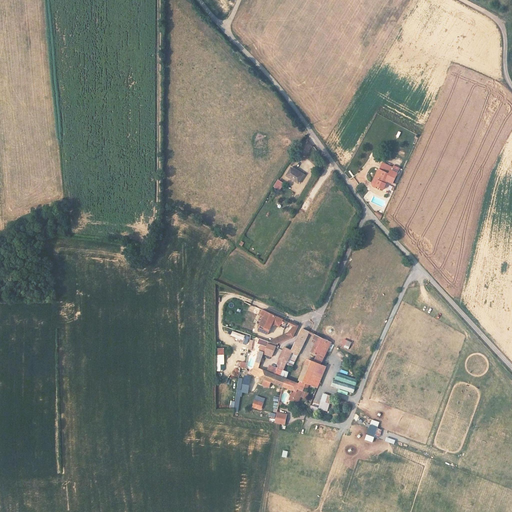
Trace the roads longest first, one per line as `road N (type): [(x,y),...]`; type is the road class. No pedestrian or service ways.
road 1 (unclassified): [(198,0),(367,210)]
road 2 (track): [(143,248),(158,195),(158,0)]
road 3 (unclassified): [(367,210),(511,367)]
road 4 (residential): [(367,210),(328,300),(317,314),(289,318)]
